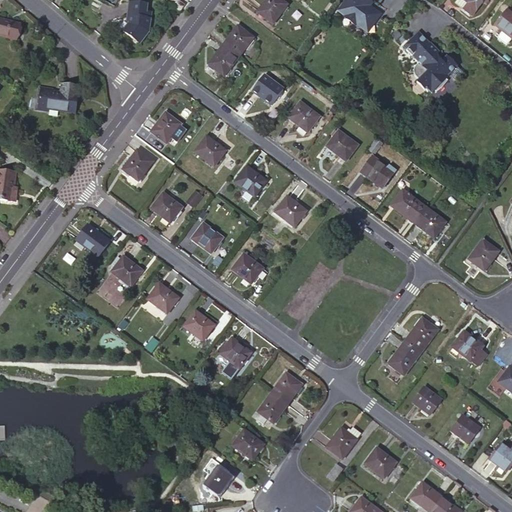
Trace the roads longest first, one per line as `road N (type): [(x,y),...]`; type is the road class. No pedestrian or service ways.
road 1 (residential): [(74,183),(343,384)]
road 2 (residential): [(160,67),(428,264)]
road 3 (residential): [(343,384),(510,511)]
road 4 (residential): [(428,264),(343,384)]
road 5 (residential): [(140,93),(29,0)]
road 6 (residential): [(298,503),(282,473),(343,384)]
road 7 (residential): [(0,282),(74,183)]
